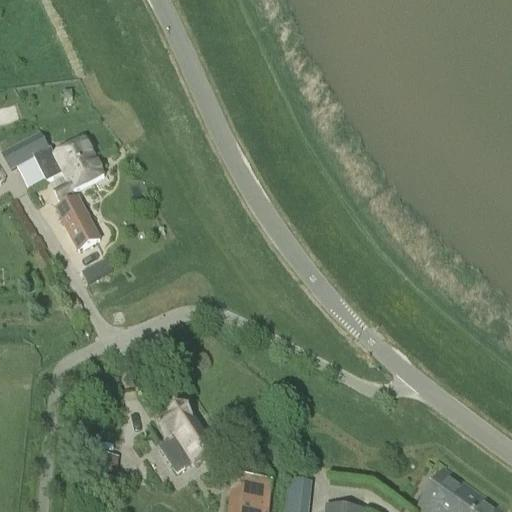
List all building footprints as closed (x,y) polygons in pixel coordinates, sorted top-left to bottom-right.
[(50,153),(41,134),(2,155),(11,173),(35,161),(50,153)] [(95,163),(89,149),(85,143),(80,145),(53,157),(50,153),(35,161),(38,167),(37,168),(46,186),(64,177),(64,179),(95,163)] [(95,163),(64,179),(69,189),(55,196),(61,210),(57,213),(79,255),(100,244),(75,195),(104,180),(95,163)] [(182,410),(156,427),(169,445),(160,450),(176,477),(194,466),(194,467),(212,455),(182,410)] [(95,458),(93,483),(117,485),(119,460),(95,458)] [(498,511),(444,474),(417,511),(498,511)] [(234,481),(230,511),(268,511),(272,485),(234,481)] [(310,511),(312,483),(292,482),(290,511),(310,511)]
